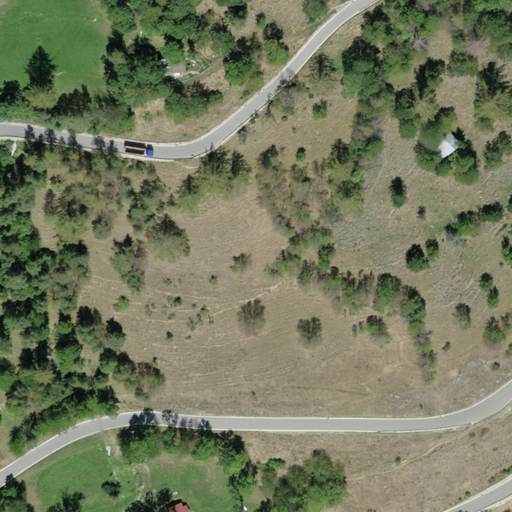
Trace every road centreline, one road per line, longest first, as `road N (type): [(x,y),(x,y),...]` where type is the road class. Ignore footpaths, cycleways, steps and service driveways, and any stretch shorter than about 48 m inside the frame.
road 1 (tertiary): [(511,388),(474,414),(405,425),(131,416),(68,435),(0,481)]
road 2 (tertiary): [(0,130),(168,153),(191,149),(214,139),(366,0)]
